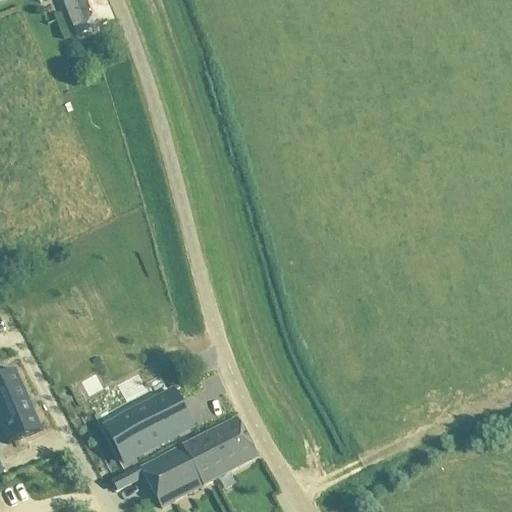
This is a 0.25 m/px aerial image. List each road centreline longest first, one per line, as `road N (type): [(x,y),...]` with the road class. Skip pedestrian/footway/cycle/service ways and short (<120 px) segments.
road 1 (unclassified): [(305,511),(229,374),(159,124),(114,0)]
road 2 (track): [(511,407),(295,497)]
